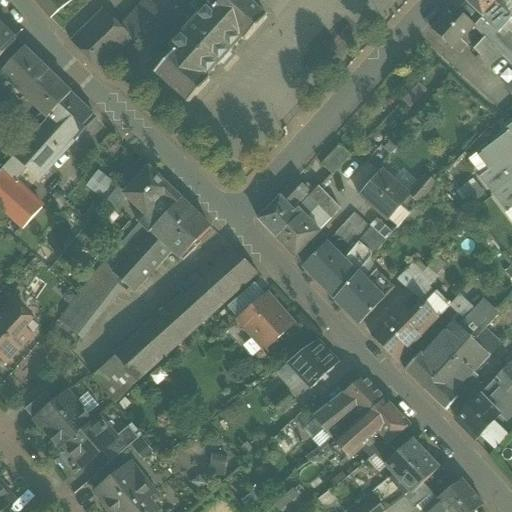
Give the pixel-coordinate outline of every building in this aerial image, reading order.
[(33,0),(50,20),(72,0),(33,0)] [(146,0),(146,1),(121,28),(133,41),(145,28),(160,12),(146,0)] [(144,0),(146,1),(146,0),(160,12),(170,0),(144,0)] [(170,0),(160,12),(145,28),(168,49),(199,14),(192,8),(199,0),(170,0)] [(208,6),(199,14),(168,49),(174,54),(155,75),(188,105),(209,82),(206,79),(242,39),(245,42),(266,19),(245,0),(223,0),(214,11),(208,6)] [(199,0),(192,8),(199,14),(208,6),(214,11),(223,0),(199,0)] [(499,0),(461,0),(482,19),(496,5),(499,0)] [(511,20),(500,31),(511,44),(511,43),(511,0),(499,0),(496,5),(511,19),(511,20)] [(511,19),(496,5),(482,19),(498,34),(500,31),(511,20),(511,19)] [(475,28),(452,7),(430,31),(457,56),(466,46),(462,42),(473,29),(475,28)] [(103,10),(70,42),(99,73),(109,64),(133,41),(121,28),(103,10)] [(498,34),(482,19),(475,28),(473,29),(484,40),(485,39),(501,56),(511,44),(500,31),(498,34)] [(0,59),(16,41),(0,25),(0,59)] [(332,66),(353,38),(341,29),(320,57),(332,66)] [(501,56),(485,39),(484,40),(473,52),(478,57),(475,61),(486,72),(501,56)] [(511,43),(511,44),(501,56),(511,67),(511,43)] [(71,94),(24,49),(0,75),(47,120),(71,94)] [(412,107),(425,90),(417,84),(404,101),(412,107)] [(47,120),(1,171),(13,182),(26,168),(38,179),(94,117),(71,94),(47,120)] [(511,135),(510,133),(509,133),(482,155),(493,169),(479,180),(493,198),(511,182),(511,135)] [(338,147),(320,166),(331,177),(349,158),(338,147)] [(124,195),(123,196),(127,199),(146,217),(138,225),(148,234),(150,232),(166,215),(157,207),(171,192),(172,192),(149,170),(124,195)] [(13,182),(1,171),(0,172),(0,210),(22,230),(42,208),(13,182)] [(409,195),(382,172),(360,198),(388,222),(401,208),(410,196),(409,195)] [(425,177),(409,195),(410,196),(401,208),(411,216),(416,210),(436,186),(425,177)] [(106,203),(117,188),(106,178),(93,191),(106,203)] [(344,195),(328,180),(318,190),(334,205),(344,195)] [(295,181),(280,198),(295,214),(298,211),(309,199),(314,193),(306,185),(303,188),(295,181)] [(486,195),(477,181),(459,192),(468,206),(486,195)] [(511,182),(493,198),(507,215),(511,210),(511,182)] [(117,188),(106,203),(115,212),(127,199),(123,196),(124,195),(117,188)] [(318,190),(314,193),(309,199),(318,207),(333,220),(341,211),(334,205),(318,190)] [(171,192),(157,207),(166,215),(180,200),(172,192),(171,192)] [(280,198),(258,221),(277,241),(298,218),(295,214),(280,198)] [(309,199),(298,211),(307,220),(318,207),(309,199)] [(166,215),(150,232),(171,252),(180,261),(210,229),(180,200),(166,215)] [(401,208),(388,222),(398,232),(411,216),(401,208)] [(398,232),(397,233),(405,239),(424,217),(416,210),(398,232)] [(298,218),(277,241),(295,260),(321,234),(307,220),(298,211),(295,214),(298,218)] [(355,216),(336,236),(357,255),(375,233),(355,216)] [(129,254),(148,234),(138,225),(118,244),(129,254)] [(148,234),(129,254),(118,244),(108,257),(118,266),(111,273),(124,285),(133,293),(171,252),(150,232),(148,234)] [(357,255),(356,256),(368,267),(388,245),(375,233),(357,255)] [(346,267),(325,248),(304,270),(336,303),(357,278),(346,267)] [(182,295),(114,356),(137,382),(205,322),(257,275),(232,250),(214,266),(217,270),(185,298),(182,295)] [(368,267),(356,256),(346,267),(357,278),(359,277),(368,267)] [(108,257),(66,311),(90,330),(124,285),(111,273),(118,266),(108,257)] [(177,289),(182,295),(185,298),(217,270),(214,266),(209,261),(177,289)] [(414,267),(398,283),(407,291),(422,276),(414,267)] [(439,279),(429,269),(422,276),(432,285),(439,279)] [(359,277),(357,278),(336,303),(360,327),(395,291),(377,273),(367,284),(359,277)] [(422,276),(407,291),(417,301),(432,285),(422,276)] [(450,308),(436,295),(424,306),(438,321),(450,308)] [(266,296),(238,321),(264,352),(293,327),(266,296)] [(498,317),(482,302),(475,310),(490,325),(498,317)] [(27,317),(12,303),(0,315),(0,358),(5,364),(17,351),(17,346),(22,345),(28,339),(28,334),(19,326),(27,317)] [(411,316),(402,307),(370,338),(396,363),(422,340),(422,339),(438,321),(424,306),(422,305),(411,316)] [(490,325),(475,310),(458,328),(473,341),(474,342),(484,332),(490,325)] [(90,330),(66,311),(58,322),(81,341),(90,330)] [(454,324),(423,356),(421,354),(404,372),(424,391),(435,378),(454,356),(457,358),(473,341),(458,328),(454,324)] [(499,345),(484,332),(474,342),(490,356),(499,345)] [(474,342),(473,341),(457,358),(473,374),(490,356),(474,342)] [(317,342),(287,365),(298,377),(310,390),(311,390),(339,364),(317,342)] [(137,382),(114,356),(91,376),(115,403),(137,382)] [(457,358),(454,356),(435,378),(458,399),(477,377),(473,374),(457,358)] [(511,368),(509,365),(455,421),(475,442),(479,437),(493,423),(501,415),(506,421),(511,415),(511,368)] [(310,390),(298,377),(292,383),(304,396),(310,390)] [(363,379),(342,396),(364,418),(384,401),(363,379)] [(53,403),(33,420),(47,437),(46,437),(48,439),(54,446),(55,448),(56,447),(59,451),(64,447),(92,422),(66,392),(53,403)] [(293,404),(284,393),(271,404),(280,414),(293,404)] [(46,394),(25,412),(33,420),(53,403),(46,394)] [(342,396),(313,419),(331,439),(350,424),(352,427),(353,428),(364,418),(342,396)] [(410,427),(384,401),(364,418),(379,434),(389,445),(403,432),(410,427)] [(92,422),(64,447),(75,460),(90,461),(101,452),(115,440),(115,439),(97,418),(92,422)] [(364,418),(353,428),(352,427),(334,444),(350,461),(379,434),(364,418)] [(493,423),(479,437),(494,451),(508,437),(493,423)] [(115,440),(101,452),(110,463),(138,439),(128,428),(115,439),(115,440)] [(384,467),(412,441),(403,432),(389,445),(374,457),(384,467)] [(306,458),(324,447),(317,435),(299,446),(306,458)] [(412,441),(384,467),(390,473),(386,477),(405,497),(409,494),(411,496),(423,484),(439,470),(412,441)] [(130,465),(95,493),(109,511),(154,511),(155,511),(146,500),(154,494),(130,465)] [(461,481),(437,500),(446,511),(474,511),(482,506),(461,481)] [(423,484),(411,496),(409,494),(405,497),(404,498),(414,510),(416,508),(432,495),(423,484)] [(0,511),(1,511),(13,501),(0,487),(0,511)] [(361,510),(361,511),(385,511),(395,505),(385,492),(361,510)] [(446,511),(437,500),(432,494),(432,495),(416,508),(419,511),(446,511)] [(395,505),(385,511),(411,511),(414,510),(404,498),(395,505)]
